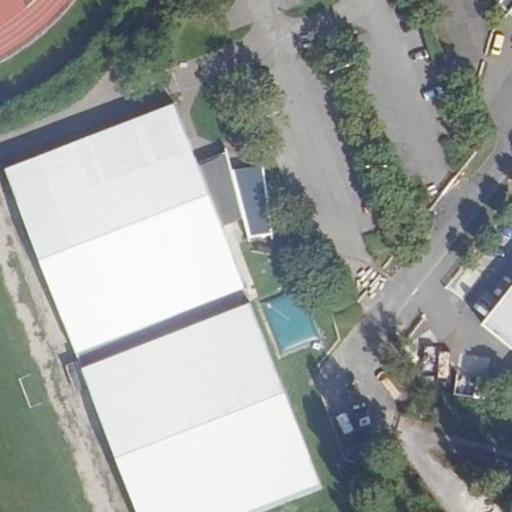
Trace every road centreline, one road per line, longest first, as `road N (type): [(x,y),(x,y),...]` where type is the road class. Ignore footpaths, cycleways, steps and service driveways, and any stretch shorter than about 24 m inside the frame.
road 1 (unclassified): [(511,148),(347,363),(360,406),(373,414)]
road 2 (track): [(395,428),(511,460)]
